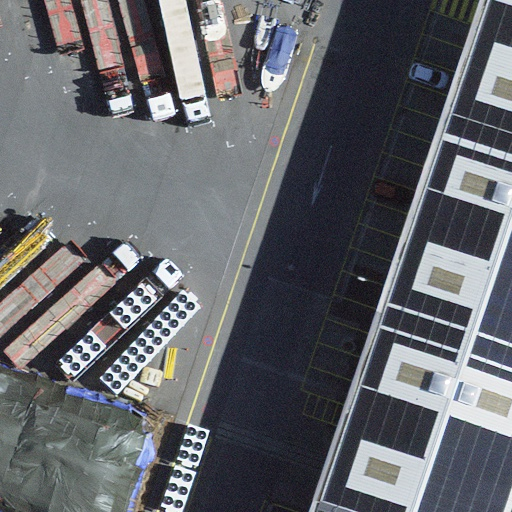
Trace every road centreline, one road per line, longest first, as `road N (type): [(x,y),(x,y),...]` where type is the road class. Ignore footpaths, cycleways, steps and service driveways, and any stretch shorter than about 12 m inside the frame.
road 1 (unknown): [(275,292),(387,0)]
road 2 (unknown): [(2,175),(275,292)]
road 3 (unknown): [(200,511),(275,292)]
